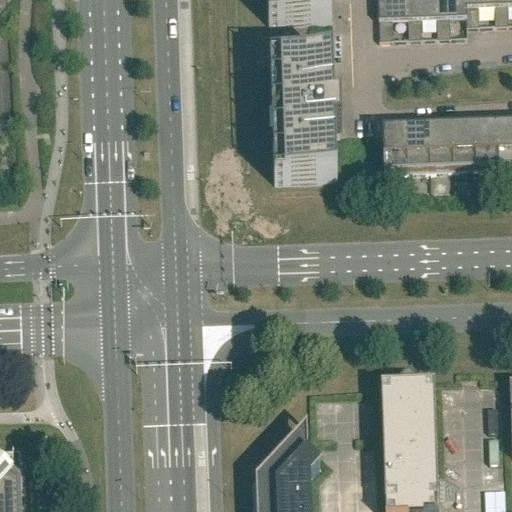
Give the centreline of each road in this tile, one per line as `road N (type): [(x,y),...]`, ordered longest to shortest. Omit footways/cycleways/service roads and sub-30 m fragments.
road 1 (secondary): [(511,256),(174,263)]
road 2 (secondary): [(103,0),(113,265)]
road 3 (secondary): [(174,263),(165,0)]
road 4 (secondary): [(217,511),(215,374),(241,341),(287,324)]
road 5 (secondary): [(287,324),(511,316)]
road 6 (residential): [(364,69),(366,121),(511,117)]
road 7 (secondary): [(184,511),(177,327)]
road 8 (secondary): [(114,329),(122,511)]
road 9 (residential): [(511,48),(364,69)]
